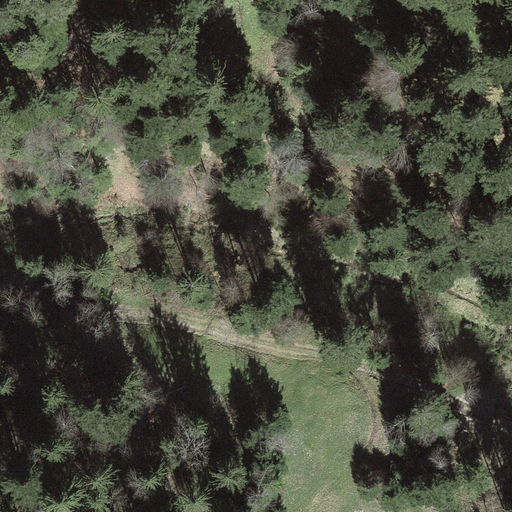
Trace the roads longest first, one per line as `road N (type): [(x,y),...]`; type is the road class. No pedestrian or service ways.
road 1 (track): [(511,421),(360,376),(0,291)]
road 2 (track): [(511,40),(439,41),(376,0)]
road 3 (track): [(90,0),(87,43),(65,68),(25,83),(0,76)]
